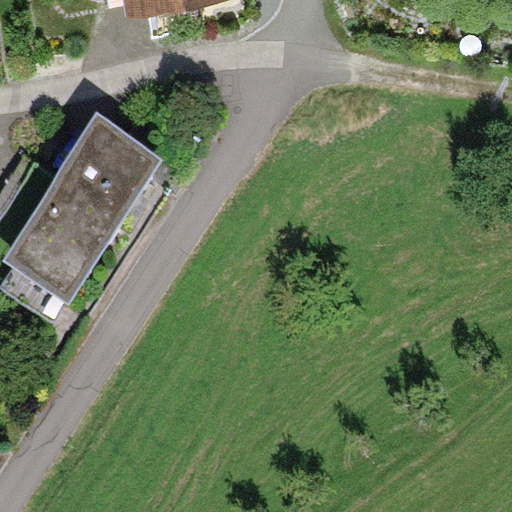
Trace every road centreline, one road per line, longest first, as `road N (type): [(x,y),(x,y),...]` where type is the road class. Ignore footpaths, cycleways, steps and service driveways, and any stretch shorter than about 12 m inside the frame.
road 1 (residential): [(0,511),(285,79)]
road 2 (residential): [(0,99),(230,59),(285,79)]
road 3 (track): [(285,79),(511,89)]
